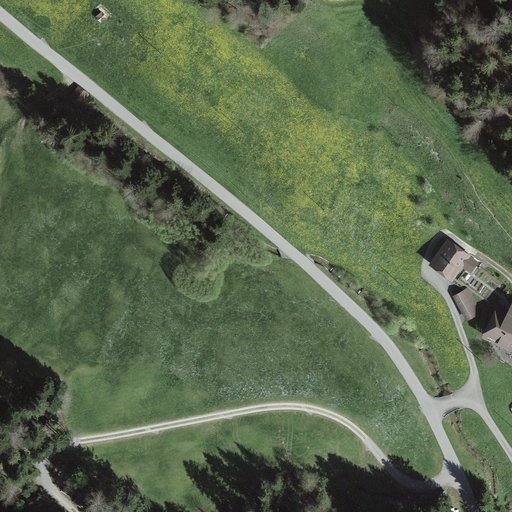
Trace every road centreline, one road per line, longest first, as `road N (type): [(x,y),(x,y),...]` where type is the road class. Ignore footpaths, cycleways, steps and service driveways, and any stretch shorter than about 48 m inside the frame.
road 1 (unclassified): [(0,11),(380,334),(430,412),(456,473)]
road 2 (unclassified): [(456,473),(428,485),(404,481),(341,419),(271,406),(61,444),(48,454),(44,478),(74,511)]
